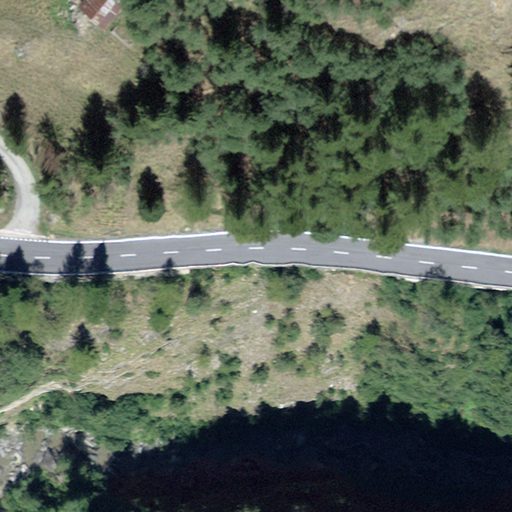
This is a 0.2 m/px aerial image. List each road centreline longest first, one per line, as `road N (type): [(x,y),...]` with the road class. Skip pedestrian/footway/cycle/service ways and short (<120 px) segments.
road 1 (secondary): [(511,273),(293,248),(0,255)]
road 2 (track): [(10,257),(28,188),(0,134)]
